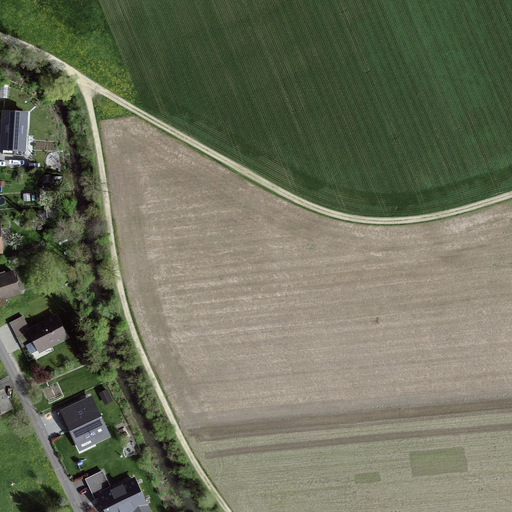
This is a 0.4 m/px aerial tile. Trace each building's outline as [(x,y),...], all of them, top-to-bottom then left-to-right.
[(0,134),(4,135),(3,155),(22,156),(22,153),(25,153),(28,113),(5,112),(4,123),(0,122),(0,134)] [(52,175),(42,176),(43,192),(52,191),(52,175)] [(21,296),(13,271),(5,274),(5,272),(0,273),(0,308),(8,306),(6,301),(21,296)] [(23,316),(9,323),(17,338),(27,333),(32,343),(26,346),(30,355),(66,336),(56,317),(30,331),(23,316)] [(2,392),(0,393),(0,411),(9,407),(2,392)] [(91,398),(59,413),(66,427),(69,426),(80,449),(109,436),(91,398)] [(99,491),(110,485),(103,469),(85,477),(95,498),(98,497),(96,493),(99,491)] [(99,491),(96,493),(98,497),(105,511),(129,511),(131,511),(152,511),(135,474),(99,491)]
